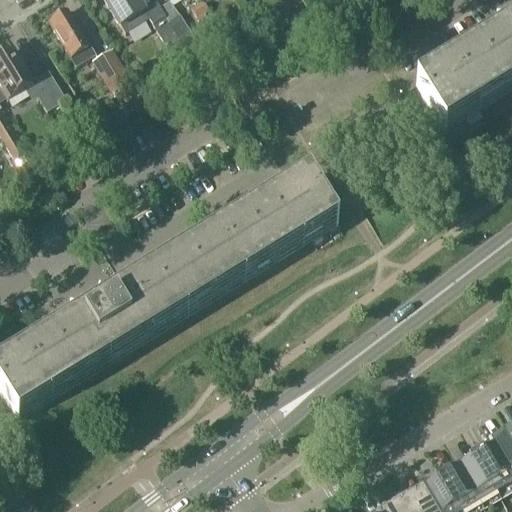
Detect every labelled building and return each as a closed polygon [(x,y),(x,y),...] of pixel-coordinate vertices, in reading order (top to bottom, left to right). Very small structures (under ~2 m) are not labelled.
[(101,0),(119,30),(143,15),(134,0),(101,0)] [(205,16),(199,6),(191,11),(199,24),(207,20),(205,16)] [(68,14),(66,15),(48,26),(76,72),(96,59),(68,14)] [(180,19),(168,26),(179,42),(184,50),(195,43),(180,19)] [(493,43),(496,47),(418,95),(442,134),(511,91),(511,19),(502,26),(507,34),(493,43)] [(168,26),(165,21),(153,28),(166,50),(179,42),(168,26)] [(259,38),(250,23),(228,37),(237,52),(259,38)] [(48,76),(34,85),(13,52),(0,59),(0,92),(6,102),(29,88),(37,102),(47,116),(66,105),(48,76)] [(144,109),(113,53),(92,65),(112,100),(116,98),(127,92),(132,100),(139,112),(144,109)] [(27,156),(1,112),(0,112),(0,142),(12,164),(27,156)] [(32,196),(46,188),(40,177),(26,185),(32,196)] [(69,337),(0,379),(0,397),(16,423),(335,228),(311,188),(115,309),(107,296),(76,315),(80,323),(67,332),(69,337)] [(19,215),(27,210),(16,192),(7,197),(19,215)] [(42,212),(59,202),(53,192),(51,193),(51,192),(35,201),(42,212)] [(511,443),(507,436),(490,446),(492,450),(511,481),(511,480),(511,443)] [(492,450),(475,461),(496,496),(511,486),(511,483),(511,481),(492,450)] [(475,461),(457,471),(479,506),(496,496),(475,461)] [(457,471),(440,481),(458,511),(468,511),(479,506),(457,471)] [(458,511),(440,481),(423,491),(435,511),(458,511)] [(435,511),(423,491),(406,502),(412,511),(435,511)] [(412,511),(406,502),(389,511),(388,511),(412,511)]
